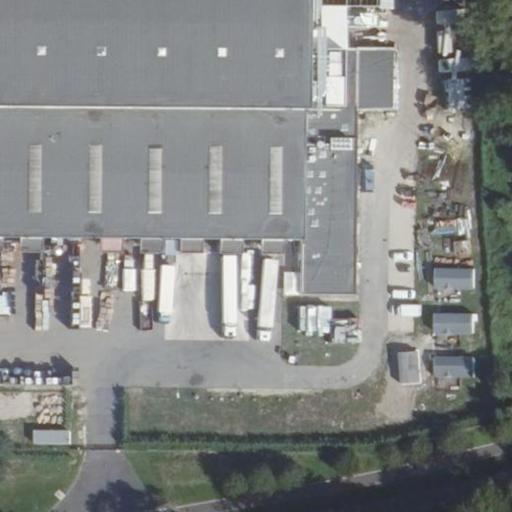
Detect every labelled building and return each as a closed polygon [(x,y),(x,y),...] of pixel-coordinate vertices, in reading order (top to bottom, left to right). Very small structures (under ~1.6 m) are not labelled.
[(0,0),(0,237),(195,239),(194,233),(289,235),(289,293),(345,294),(347,106),(384,106),(384,41),(294,41),(293,0),(0,0)] [(477,290),(478,267),(437,267),(437,289),(477,290)] [(333,320),(333,306),(301,305),(300,354),(333,355),(333,337),(344,338),(344,321),(333,320)] [(437,334),(478,332),(477,311),(437,313),(437,334)] [(478,377),(478,355),(436,357),(437,379),(478,377)] [(76,446),(77,431),(39,430),(38,444),(76,446)]
